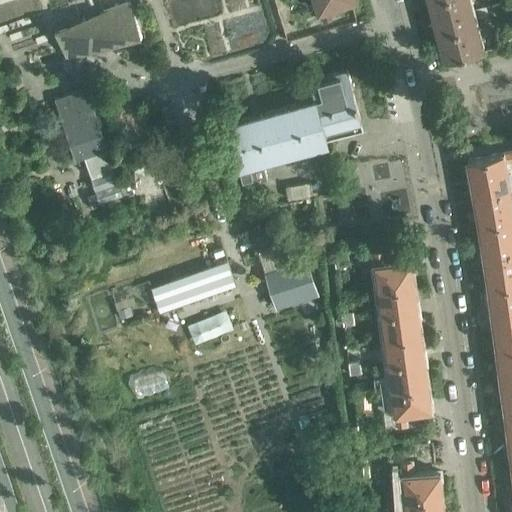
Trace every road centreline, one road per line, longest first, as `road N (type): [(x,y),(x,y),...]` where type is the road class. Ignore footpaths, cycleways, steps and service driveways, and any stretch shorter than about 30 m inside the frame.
road 1 (residential): [(389,0),(435,197),(478,511)]
road 2 (secondary): [(80,511),(0,280)]
